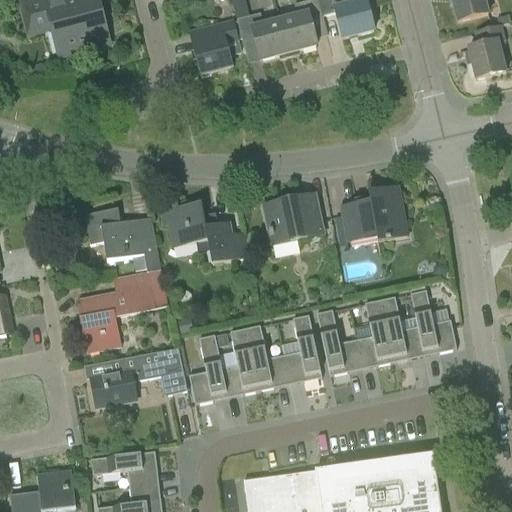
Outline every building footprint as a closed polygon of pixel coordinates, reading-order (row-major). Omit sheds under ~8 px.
[(26,40),(58,32),(65,58),(109,46),(96,0),(35,0),(17,5),(26,40)] [(230,0),(246,59),(259,56),(261,63),(288,56),(279,23),(263,28),(260,16),(249,19),(244,0),(230,0)] [(317,0),(318,1),(322,19),(336,15),(343,42),(373,34),(365,3),(341,10),(338,0),(317,0)] [(488,17),(483,0),(450,0),(457,25),(488,17)] [(297,19),(279,23),(288,56),(316,48),(314,41),(327,38),(322,19),(318,1),(294,7),(297,19)] [(232,71),(226,49),(239,45),(234,23),(189,35),(201,79),(232,71)] [(474,35),(478,50),(468,52),(476,82),(505,75),(498,46),(505,44),(501,29),(474,35)] [(377,240),(378,245),(408,239),(399,190),(383,193),(383,198),(355,203),(356,207),(340,211),(346,246),(377,240)] [(296,207),(295,203),(264,209),(271,244),(290,240),(291,244),(323,237),(316,203),(296,207)] [(163,226),(169,225),(173,250),(208,243),(213,267),(247,260),(243,236),(231,238),(229,226),(206,230),(201,207),(179,211),(178,206),(159,209),(163,226)] [(144,257),(148,276),(161,274),(151,221),(120,226),(118,212),(84,218),(90,249),(103,246),(107,265),(144,257)] [(168,310),(161,274),(148,276),(114,282),(116,296),(80,303),(83,320),(80,321),(87,356),(121,349),(115,320),(168,310)] [(426,294),(412,297),(426,359),(457,353),(450,324),(434,327),(426,294)] [(394,300),(381,303),(394,366),(426,359),(412,297),(410,297),(417,331),(402,334),(394,300)] [(5,298),(0,299),(0,339),(13,337),(5,298)] [(362,373),(394,366),(381,303),(365,307),(372,340),(356,344),(362,373)] [(330,380),(362,373),(356,344),(340,347),(333,314),(316,317),(330,380)] [(300,356),(285,359),(291,388),(322,381),(308,319),(293,322),(300,356)] [(259,395),(291,388),(285,359),(267,363),(260,329),(246,332),(259,395)] [(227,402),(259,395),(246,332),(230,335),(237,369),(222,372),(215,339),(214,339),(227,402)] [(195,409),(227,402),(214,339),(198,342),(205,376),(189,379),(195,409)] [(186,395),(179,352),(109,365),(112,378),(92,381),(97,410),(137,403),(133,383),(164,378),(168,398),(186,395)] [(128,485),(158,481),(155,455),(91,462),(93,479),(127,475),(128,485)] [(440,511),(433,457),(242,484),(245,511),(440,511)] [(36,478),(38,495),(9,499),(10,511),(71,511),(75,511),(71,473),(36,478)] [(161,511),(158,481),(128,485),(131,508),(97,511),(161,511)]
